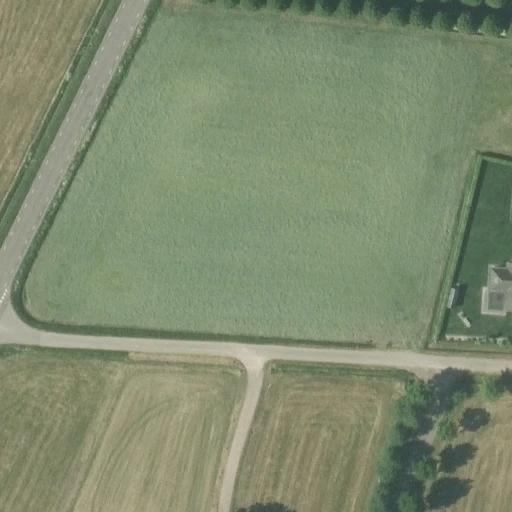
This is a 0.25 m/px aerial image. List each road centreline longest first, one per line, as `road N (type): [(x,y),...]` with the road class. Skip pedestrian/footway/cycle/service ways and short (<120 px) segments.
road 1 (unclassified): [(511,373),(0,340)]
road 2 (tertiary): [(0,276),(138,0)]
road 3 (unknown): [(258,355),(223,511)]
road 4 (unknown): [(440,368),(398,511)]
